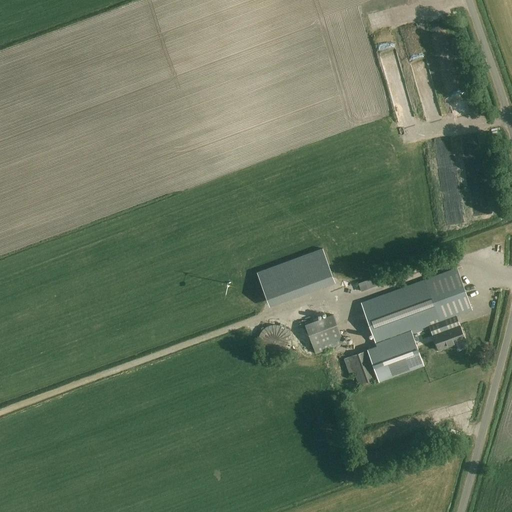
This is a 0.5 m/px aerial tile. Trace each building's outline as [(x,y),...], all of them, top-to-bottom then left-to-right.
[(455,72),(455,43),(445,43),(445,48),(439,48),(439,53),(442,53),(442,72),(455,72)] [(450,114),(447,104),(433,108),(435,118),(450,114)] [(442,167),(447,201),(461,199),(456,165),(442,167)] [(463,200),(448,201),(450,224),(464,223),(463,200)] [(378,379),(379,382),(423,366),(412,334),(432,327),(435,334),(433,335),(438,351),(465,341),(460,325),(443,331),(440,324),(441,323),(440,322),(471,311),(457,271),(462,269),(461,267),(362,303),(377,347),(369,350),(378,379)] [(340,289),(347,287),(346,281),(339,282),(340,289)] [(298,306),(288,308),(289,314),(300,312),(298,306)] [(344,344),(333,315),(305,326),(316,355),(344,344)] [(292,344),(292,343),(292,341),(292,340),(292,338),(291,337),(291,336),(290,334),(289,333),(288,332),(287,331),(286,330),(285,329),(284,328),(283,328),(281,327),(280,327),(279,326),(277,326),(276,326),(274,326),(273,326),(271,327),(270,327),(269,328),(267,328),(266,329),(265,330),(264,331),(263,332),(262,333),(261,334),(261,336),(260,337),(260,338),(259,340),(259,341),(259,343),(259,344),(259,345),(260,347),(260,348),(261,350),(261,351),(262,352),(263,353),(264,354),(265,355),(266,356),(267,357),(269,358),(270,358),(271,359),(273,359),(274,359),(276,359),(277,359),(279,359),(280,359),(281,358),(283,358),(284,357),(285,356),(286,355),(287,354),(288,353),(289,352),(290,351),(291,350),(291,348),(292,347),(292,345),(292,344)] [(378,379),(369,350),(345,359),(355,387),(378,379)] [(454,375),(437,380),(440,392),(457,386),(454,375)] [(431,384),(412,390),(416,402),(435,395),(431,384)] [(374,462),(376,467),(391,461),(389,456),(374,462)]
